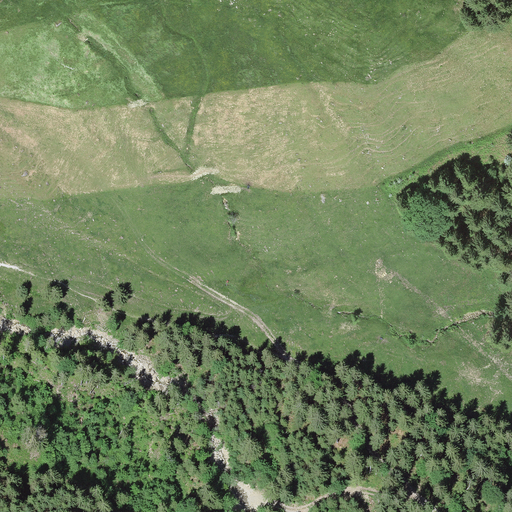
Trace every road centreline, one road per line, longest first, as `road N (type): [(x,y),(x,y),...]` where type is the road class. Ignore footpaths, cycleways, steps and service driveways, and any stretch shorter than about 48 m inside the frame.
road 1 (track): [(277,352),(322,370),(375,463),(440,511)]
road 2 (track): [(228,511),(257,499),(306,508),(360,490),(425,501)]
